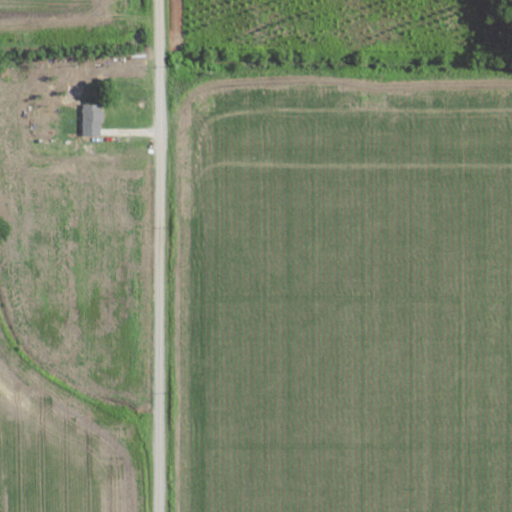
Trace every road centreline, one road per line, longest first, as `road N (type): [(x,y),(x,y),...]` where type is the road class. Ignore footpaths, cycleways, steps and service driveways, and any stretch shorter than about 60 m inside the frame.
road 1 (track): [(196,511),(199,117),(211,102),(230,97),(511,95)]
road 2 (residential): [(155,511),(154,0)]
road 3 (track): [(126,511),(121,467),(105,446),(0,363)]
road 4 (track): [(0,28),(78,22),(113,0)]
